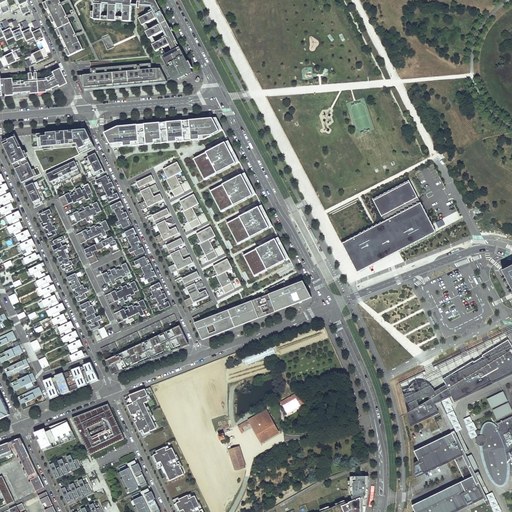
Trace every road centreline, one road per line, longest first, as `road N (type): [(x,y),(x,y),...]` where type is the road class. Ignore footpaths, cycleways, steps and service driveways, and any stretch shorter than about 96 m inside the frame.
road 1 (residential): [(328,306),(219,97)]
road 2 (residential): [(121,185),(153,169),(215,301),(184,317)]
road 3 (residential): [(377,511),(374,419),(328,306)]
road 4 (residential): [(119,335),(55,201),(28,214)]
road 5 (residential): [(95,355),(42,377),(0,289)]
road 6 (residential): [(328,306),(472,250)]
road 7 (residential): [(91,348),(28,214)]
road 8 (residential): [(121,185),(180,308)]
road 9 (residential): [(201,355),(328,306)]
road 10 (residential): [(169,511),(111,389)]
road 11 (tertiary): [(85,109),(219,97)]
road 12 (residential): [(34,0),(85,109)]
